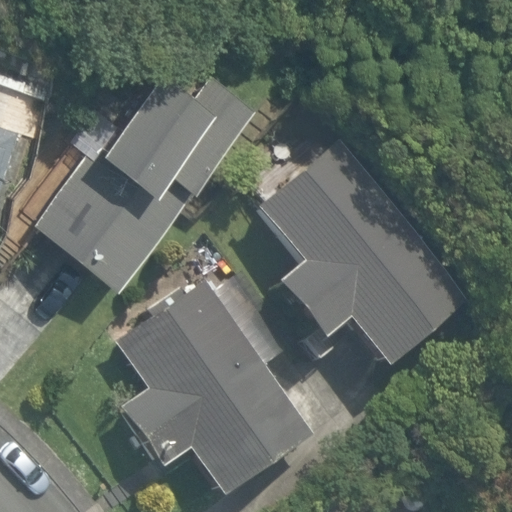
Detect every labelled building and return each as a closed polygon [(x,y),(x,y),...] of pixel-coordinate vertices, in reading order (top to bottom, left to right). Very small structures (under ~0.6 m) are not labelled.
[(245,84),(268,75),(258,51),(235,61),(245,84)] [(21,217),(100,281),(245,103),(203,69),(181,96),(144,66),(133,80),(118,84),(105,100),(104,116),(21,217)] [(0,153),(10,126),(0,122),(0,153)] [(333,321),(372,371),(462,302),(336,140),(247,209),(289,264),(263,286),(309,341),(333,321)] [(180,452),(209,497),(300,437),(199,281),(177,295),(171,287),(138,309),(144,318),(105,343),(136,390),(109,408),(150,471),(180,452)] [(378,511),(373,494),(318,511),(378,511)]
